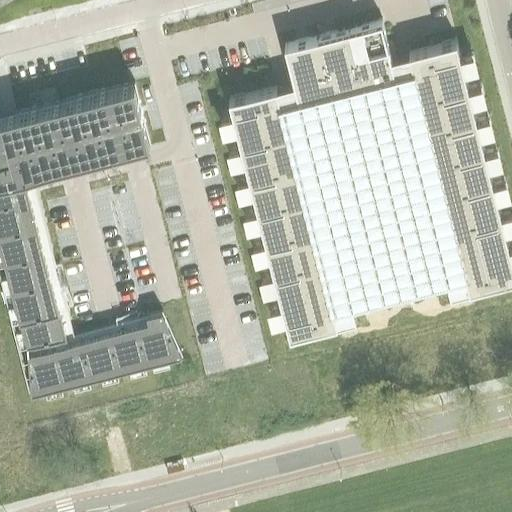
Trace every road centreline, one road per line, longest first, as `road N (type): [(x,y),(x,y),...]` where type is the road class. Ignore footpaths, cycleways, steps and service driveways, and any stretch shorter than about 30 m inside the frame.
road 1 (tertiary): [(511,406),(153,498)]
road 2 (residential): [(180,0),(0,46)]
